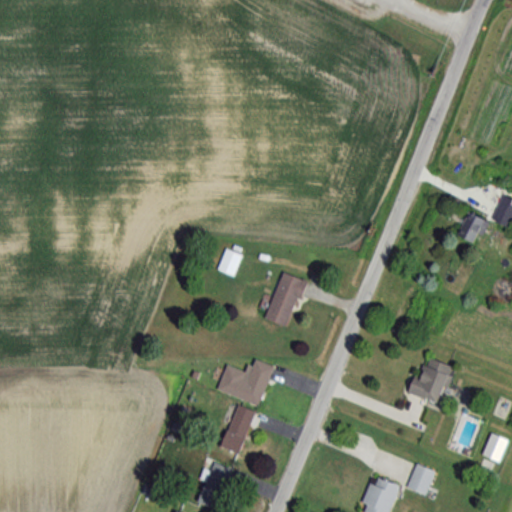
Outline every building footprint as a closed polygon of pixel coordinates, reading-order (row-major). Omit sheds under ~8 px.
[(505,230),(511,216),(511,201),(500,196),(488,221),(505,230)] [(475,246),(486,223),(466,213),(454,236),(475,246)] [(231,276),(240,256),(225,249),(216,269),(231,276)] [(262,318),(284,327),(303,281),(281,272),(262,318)] [(256,406),(271,366),(253,359),(247,374),(225,366),(215,390),(256,406)] [(445,364),(416,359),(410,396),(438,401),(445,364)] [(215,446),(237,454),(253,412),(232,404),(215,446)] [(230,469),(211,461),(194,501),(213,509),(230,469)] [(423,495),(433,471),(415,464),(405,488),(423,495)] [(387,511),(397,486),(371,476),(357,511),(387,511)]
